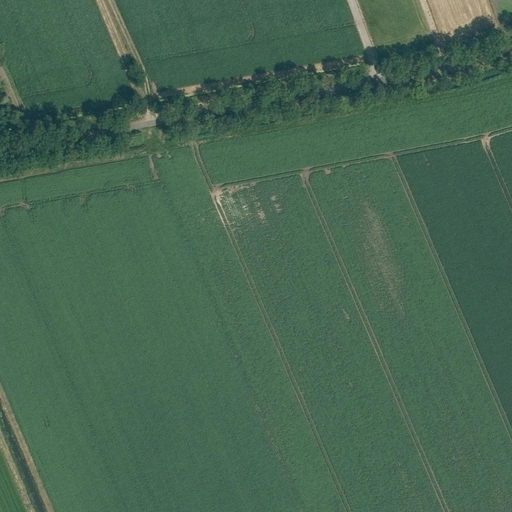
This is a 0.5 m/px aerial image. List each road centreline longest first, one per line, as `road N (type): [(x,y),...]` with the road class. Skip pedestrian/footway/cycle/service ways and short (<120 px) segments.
road 1 (unclassified): [(0,150),(511,48)]
road 2 (track): [(150,121),(100,0)]
